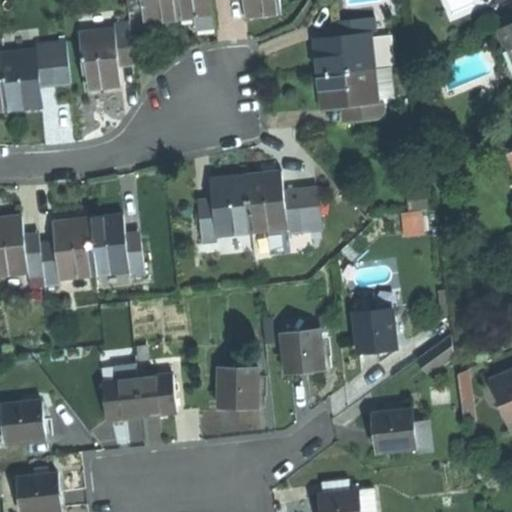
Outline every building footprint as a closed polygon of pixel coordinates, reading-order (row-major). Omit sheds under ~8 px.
[(144,0),(147,26),(164,24),(181,22),(179,0),(144,0)] [(179,0),(181,22),(195,21),(216,18),(214,0),(179,0)] [(280,0),(245,0),(247,18),(266,16),(282,14),(280,0)] [(216,18),(195,21),(195,26),(196,26),(197,34),(206,33),(218,32),(216,18)] [(377,34),(375,18),(341,22),(343,38),(371,35),(377,34)] [(115,27),(116,32),(119,60),(136,58),(132,25),(115,27)] [(80,36),(87,93),(104,91),(122,88),(119,60),(116,32),(80,36)] [(375,71),(371,35),(343,38),(315,41),(318,61),(319,77),(375,71)] [(33,36),(0,40),(2,57),(35,53),(33,36)] [(56,89),(72,87),(67,44),(51,46),(55,80),(56,89)] [(36,48),(37,53),(40,82),(55,80),(51,46),(36,48)] [(35,53),(2,57),(9,113),(22,112),(43,109),(41,91),(40,82),(37,53),(35,53)] [(2,57),(0,57),(0,114),(9,113),(2,57)] [(380,107),(375,71),(319,77),(321,94),(324,113),(351,110),(380,107)] [(40,82),(41,91),(56,89),(55,80),(40,82)] [(351,110),(353,124),(387,120),(385,106),(380,107),(351,110)] [(289,231),(286,203),(285,194),(283,174),(265,176),(249,177),(255,234),(289,231)] [(255,234),(249,177),(231,179),(214,181),(217,209),(220,238),(255,234)] [(286,203),(301,201),(305,235),(322,233),(317,191),(285,194),(286,203)] [(301,201),(286,203),(289,231),(290,236),(305,235),(301,201)] [(217,209),(200,211),(204,245),(220,243),(220,238),(217,209)] [(91,220),(98,277),(133,273),(129,244),(126,216),(109,218),(91,220)] [(4,220),(0,220),(0,278),(30,275),(27,247),(23,218),(4,220)] [(60,253),(63,281),(98,277),(91,220),(72,222),(56,224),(60,253)] [(133,279),(148,277),(144,243),(129,244),(133,273),(133,279)] [(43,245),(27,247),(30,275),(31,280),(47,278),(44,255),(43,245)] [(64,287),(63,281),(60,253),(44,255),(47,278),(48,289),(64,287)] [(398,350),(394,309),(357,313),(361,354),(377,352),(398,350)] [(282,321),(284,334),(321,330),(320,316),(282,321)] [(284,334),(288,374),(309,371),(326,369),(321,330),(284,334)] [(420,359),(431,375),(457,356),(454,336),(420,359)] [(114,364),(115,376),(136,374),(135,362),(114,364)] [(238,406),(258,406),(258,367),(220,367),(220,406),(238,406)] [(472,369),(459,370),(463,408),(476,406),(472,369)] [(511,374),(493,382),(509,418),(511,417),(511,374)] [(177,414),(172,377),(140,381),(144,418),(159,416),(177,414)] [(144,418),(140,381),(103,385),(108,422),(128,419),(144,418)] [(8,445),(47,440),(46,434),(42,403),(3,407),(8,445)] [(377,436),(379,454),(416,450),(418,449),(415,425),(414,411),(375,415),(377,436)] [(34,470),(35,477),(52,475),(51,468),(34,470)] [(20,479),(23,511),(63,511),(61,494),(59,474),(52,475),(35,477),(20,479)] [(320,511),(360,511),(359,501),(358,493),(319,497),(320,511)] [(359,501),(360,511),(375,511),(374,500),(359,501)]
